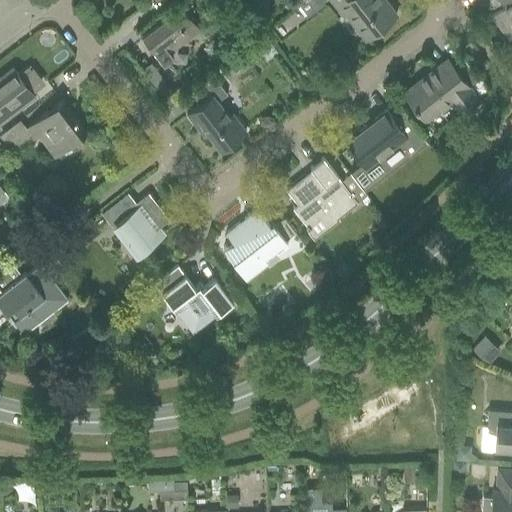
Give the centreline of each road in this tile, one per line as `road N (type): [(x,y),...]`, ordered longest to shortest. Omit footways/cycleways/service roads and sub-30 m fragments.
road 1 (residential): [(52,0),(209,196),(428,28),(435,0)]
road 2 (tertiary): [(480,212),(348,338),(237,401),(130,425),(0,410)]
